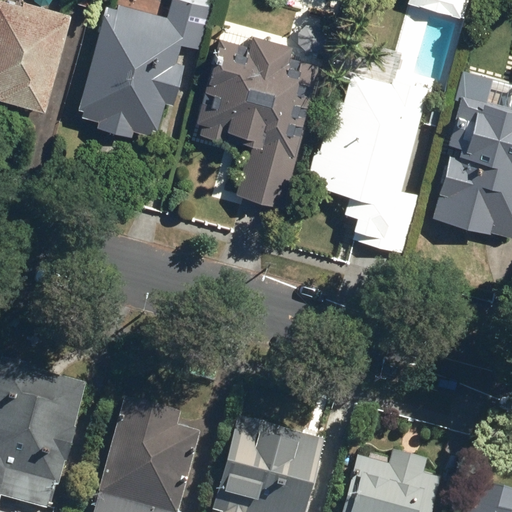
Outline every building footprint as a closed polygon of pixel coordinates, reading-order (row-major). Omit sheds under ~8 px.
[(73,14),(16,0),(0,0),(0,95),(49,108),(73,14)] [(145,1),(140,0),(107,0),(82,124),(171,142),(198,12),(145,1)] [(470,0),(408,0),(465,17),(470,0)] [(314,53),(222,35),(202,137),(250,146),(240,196),(285,205),(314,53)] [(426,85),(350,68),(344,99),(332,96),(312,183),(365,195),(358,227),(404,237),(416,186),(405,184),(426,85)] [(511,122),(473,112),(461,154),(447,150),(431,207),(511,229),(511,122)] [(81,377),(0,353),(0,495),(41,506),(81,377)] [(170,511),(203,410),(127,390),(98,511),(170,511)] [(310,511),(328,432),(238,413),(216,511),(310,511)] [(436,511),(449,469),(354,449),(349,511),(436,511)] [(511,511),(511,489),(481,483),(474,511),(511,511)]
